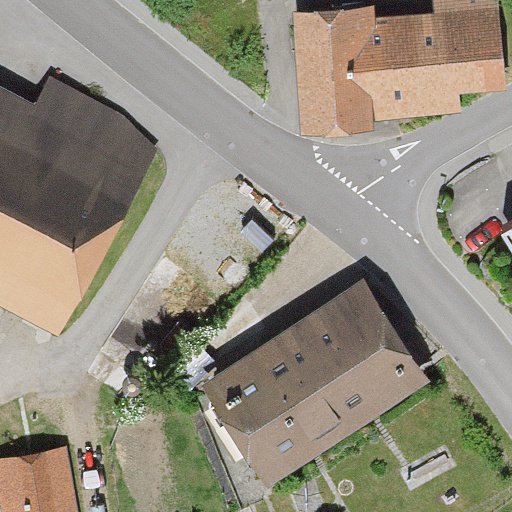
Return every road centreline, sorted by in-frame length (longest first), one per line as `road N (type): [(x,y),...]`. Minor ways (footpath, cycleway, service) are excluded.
road 1 (residential): [(337,210),(62,0)]
road 2 (residential): [(511,395),(460,325),(337,210)]
road 3 (residential): [(337,210),(402,159),(511,104)]
